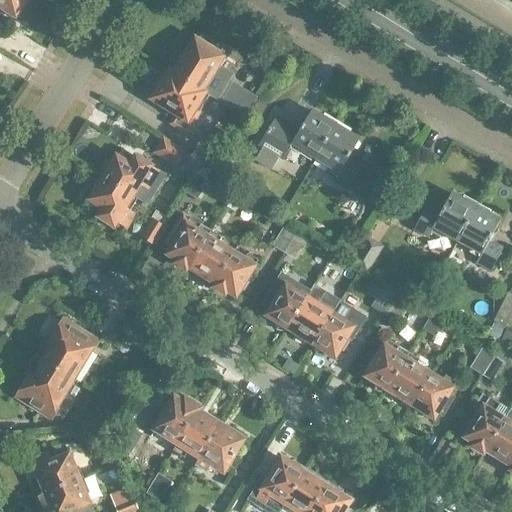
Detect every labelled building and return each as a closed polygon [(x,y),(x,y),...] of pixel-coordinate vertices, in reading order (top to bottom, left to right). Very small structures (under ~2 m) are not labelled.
[(0,0),(0,6),(16,17),(26,0),(0,0)] [(169,72),(202,92),(223,57),(194,39),(183,56),(179,54),(169,72)] [(209,96),(202,92),(169,72),(152,99),(187,121),(194,110),(199,113),(209,96)] [(260,98),(235,83),(224,101),(235,108),(233,111),(247,120),(260,98)] [(322,118),(311,111),(304,124),(300,122),(297,128),(276,116),(258,147),(262,149),(263,147),(280,157),(279,160),(282,162),(290,150),(297,155),(301,150),(315,158),(337,123),(324,115),(322,118)] [(337,123),(315,158),(329,167),(326,172),(335,177),(333,182),(347,190),(360,168),(346,160),(358,140),(347,133),(349,130),(337,123)] [(185,151),(163,137),(153,153),(175,167),(185,151)] [(222,156),(200,142),(191,156),(213,169),(222,156)] [(150,189),(158,177),(161,172),(151,166),(122,148),(104,177),(138,198),(145,187),(150,189)] [(197,174),(195,174),(184,192),(197,200),(209,181),(197,174)] [(96,211),(95,213),(115,225),(118,221),(127,226),(136,212),(131,210),(138,198),(104,177),(86,205),(96,211)] [(363,191),(383,202),(392,188),(382,182),(378,189),(368,183),(363,191)] [(458,241),(477,204),(464,197),(463,200),(450,193),(438,215),(424,207),(413,229),(429,237),(432,232),(442,237),(444,233),(458,241)] [(477,204),(458,241),(472,248),(470,252),(478,257),(476,262),(492,271),(504,250),(489,242),(501,220),(489,214),(490,211),(477,204)] [(156,212),(140,237),(153,245),(169,219),(156,212)] [(189,267),(211,231),(190,219),(168,254),(176,259),(173,264),(185,271),(187,266),(189,267)] [(295,235),(295,234),(282,226),(271,244),(284,252),(295,235)] [(213,282),(232,252),(219,243),(222,238),(211,231),(189,267),(213,282)] [(295,235),(284,252),(295,258),(306,241),(295,234),(295,235)] [(232,252),(213,282),(216,284),(213,289),(224,295),(227,290),(236,296),(258,260),(247,253),(244,259),(232,252)] [(341,261),(332,255),(325,267),(334,272),(341,261)] [(310,292),(309,292),(288,279),(266,315),(288,329),(310,292)] [(313,344),(332,314),(316,304),(320,298),(325,289),(314,283),(309,292),(310,292),(288,329),(313,344)] [(383,312),(393,295),(381,287),(370,305),(383,312)] [(505,325),(511,310),(511,292),(507,290),(506,289),(491,319),(505,325)] [(393,295),(383,312),(394,319),(405,302),(393,295)] [(332,314),(313,344),(334,358),(357,321),(345,314),(342,320),(332,314)] [(439,323),(429,317),(423,328),(433,334),(439,323)] [(38,356),(75,379),(98,341),(66,320),(52,343),(48,340),(38,356)] [(386,389),(405,359),(409,353),(388,340),(365,377),(386,389)] [(481,374),(493,354),(481,346),(468,366),(481,374)] [(411,405),(430,374),(415,365),(419,359),(409,353),(405,359),(386,389),(411,405)] [(493,354),(481,374),(492,381),(505,361),(493,354)] [(75,379),(38,356),(28,373),(32,376),(19,397),(51,417),(75,379)] [(430,374),(411,405),(433,419),(437,413),(442,416),(450,404),(445,401),(456,382),(445,375),(441,381),(430,374)] [(484,451),(503,419),(494,414),(499,405),(488,398),(481,393),(472,407),(480,412),(464,438),(484,451)] [(179,444),(199,412),(201,408),(186,399),(183,402),(176,397),(151,436),(163,444),(167,437),(179,444)] [(154,418),(140,410),(116,449),(130,458),(154,418)] [(78,428),(84,428),(102,426),(108,416),(100,411),(77,413),(78,428)] [(199,412),(179,444),(174,451),(185,458),(190,451),(201,458),(221,426),(199,412)] [(511,467),(511,464),(511,416),(508,414),(504,420),(503,419),(484,451),(511,467)] [(105,426),(102,426),(84,428),(85,442),(110,440),(105,426)] [(201,458),(196,465),(208,472),(212,465),(224,473),(244,440),(221,426),(201,458)] [(46,492),(84,477),(80,467),(76,469),(70,454),(52,461),(49,454),(33,460),(45,490),(46,492)] [(285,504),(305,472),(281,458),(255,501),(264,506),(268,499),(282,508),(284,503),(285,504)] [(284,503),(282,508),(288,511),(292,511),(294,509),(300,511),(310,511),(327,486),(305,472),(285,504),(284,503)] [(91,493),(84,477),(46,492),(45,490),(37,493),(44,511),(93,511),(87,495),(91,493)] [(157,477),(145,496),(159,505),(171,485),(157,477)] [(348,511),(344,510),(350,500),(327,486),(310,511),(348,511)] [(112,506),(114,511),(135,511),(138,511),(132,498),(112,506)]
